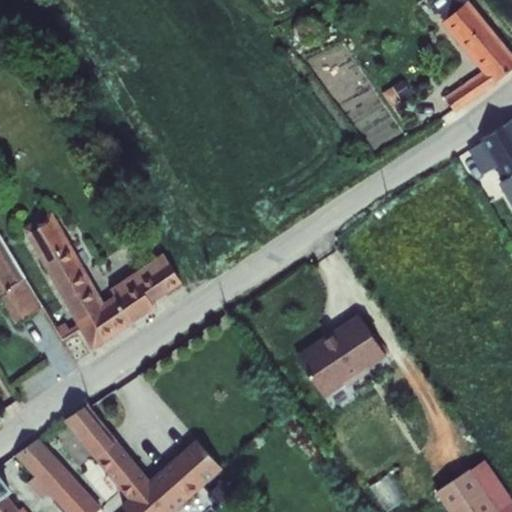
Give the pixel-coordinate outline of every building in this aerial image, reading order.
[(464,103),(511,67),(511,40),(478,0),(444,0),(497,61),(456,93),(464,103)] [(293,26),(293,39),(298,43),(303,47),(316,47),(325,37),(324,30),(324,24),(314,15),(301,16),(297,21),(293,26)] [(511,171),(510,173),(511,176),(511,118),(492,131),(511,166),(511,171)] [(11,283),(21,300),(48,284),(0,203),(0,281),(4,287),(11,283)] [(106,339),(167,298),(164,293),(145,265),(121,280),(128,290),(115,298),(64,214),(40,228),(106,339)] [(191,275),(195,273),(177,245),(171,248),(191,275)] [(171,248),(145,265),(164,293),(191,275),(171,248)] [(56,298),(48,284),(21,300),(29,314),(56,298)] [(391,351),(363,313),(339,331),(342,335),(329,344),(326,340),(303,358),(331,396),(350,381),(357,382),(371,371),(372,364),(391,351)] [(105,453),(138,490),(153,476),(91,405),(68,420),(101,457),(105,453)] [(61,482),(89,511),(109,511),(115,507),(47,433),(26,447),(48,469),(42,475),(55,488),(61,482)] [(201,437),(157,479),(175,504),(213,468),(221,460),(201,437)] [(0,505),(5,511),(46,511),(36,497),(29,504),(0,465),(0,505)] [(440,488),(455,511),(505,511),(473,466),(440,488)] [(256,511),(213,468),(175,504),(181,511),(256,511)] [(131,511),(165,511),(175,504),(157,479),(127,507),(131,511)]
